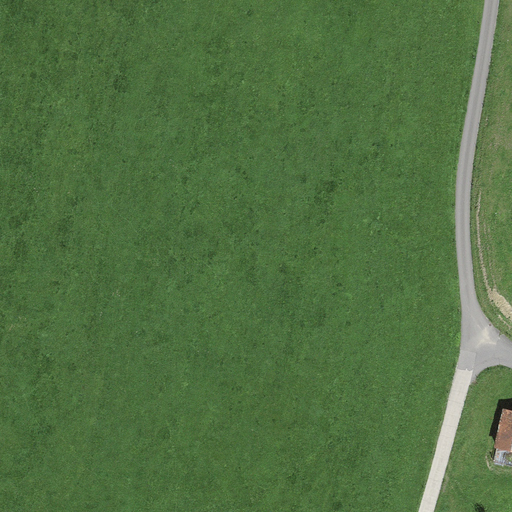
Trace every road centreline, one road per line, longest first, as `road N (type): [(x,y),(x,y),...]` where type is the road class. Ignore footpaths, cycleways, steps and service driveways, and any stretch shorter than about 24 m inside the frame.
road 1 (unclassified): [(489,0),(463,188),(477,342)]
road 2 (unclassified): [(477,342),(425,511)]
